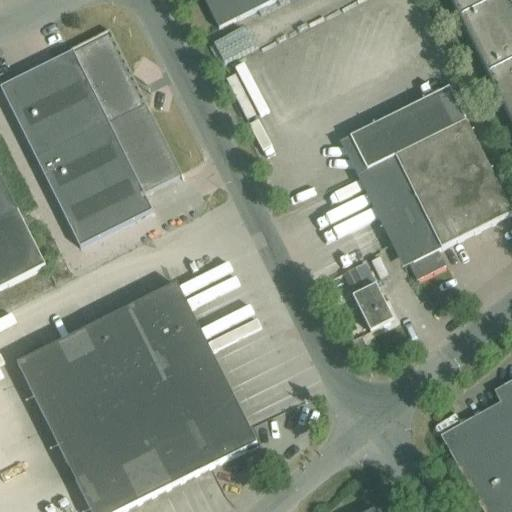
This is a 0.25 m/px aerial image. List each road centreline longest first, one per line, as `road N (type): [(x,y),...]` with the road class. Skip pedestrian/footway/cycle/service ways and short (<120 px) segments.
road 1 (unclassified): [(371,423),(346,392),(149,0)]
road 2 (unclassified): [(371,423),(511,312)]
road 3 (unclassified): [(264,511),(371,423)]
